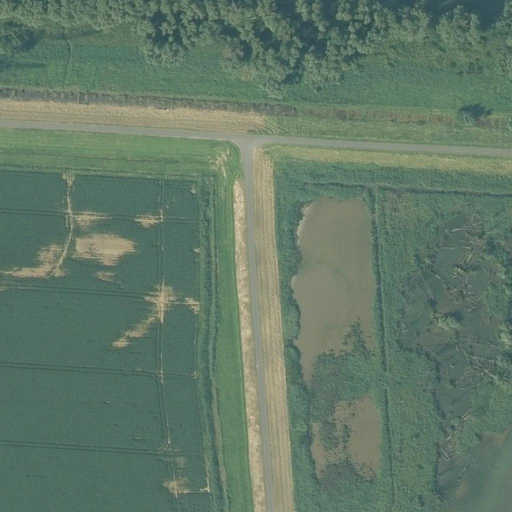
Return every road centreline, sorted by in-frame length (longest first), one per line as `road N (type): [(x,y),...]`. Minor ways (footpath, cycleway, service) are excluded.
road 1 (unclassified): [(271,511),(248,137)]
road 2 (unclassified): [(511,151),(248,137)]
road 3 (unclassified): [(248,137),(0,125)]
